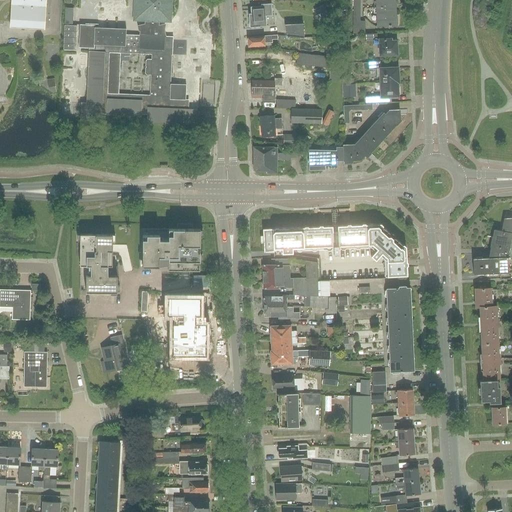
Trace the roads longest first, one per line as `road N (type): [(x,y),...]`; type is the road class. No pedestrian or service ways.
road 1 (tertiary): [(448,446),(437,207)]
road 2 (secondary): [(0,194),(228,197)]
road 3 (secondary): [(227,186),(0,191)]
road 4 (residential): [(82,417),(50,270),(0,269)]
road 5 (residential): [(239,395),(228,197)]
road 6 (secondary): [(414,176),(333,187),(227,186)]
road 7 (secondary): [(228,197),(415,194)]
road 8 (residential): [(227,186),(229,0)]
road 9 (unclassified): [(436,160),(439,0)]
road 10 (unclassified): [(239,395),(82,417)]
